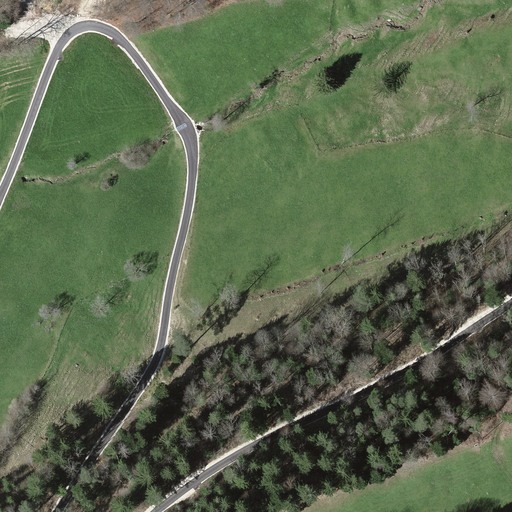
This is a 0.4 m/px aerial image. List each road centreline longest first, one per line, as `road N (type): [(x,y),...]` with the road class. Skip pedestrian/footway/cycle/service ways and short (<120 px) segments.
road 1 (unclassified): [(0,195),(55,52),(80,27),(119,37),(192,150),(190,198),(156,359),(57,511)]
road 2 (unclassified): [(156,511),(243,451),(398,375),(511,303)]
